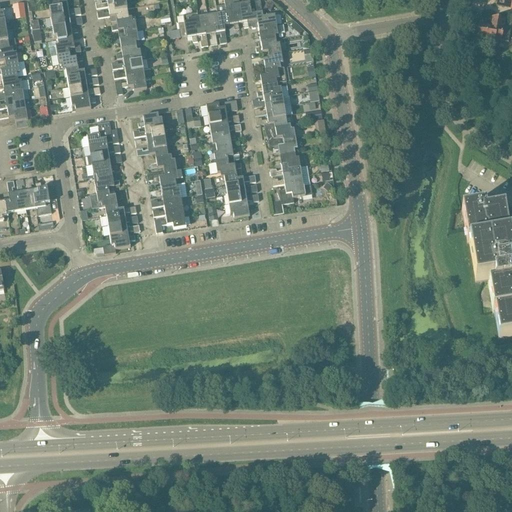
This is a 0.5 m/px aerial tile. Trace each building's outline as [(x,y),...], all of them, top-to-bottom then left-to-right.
[(47,0),(49,10),(62,8),(63,12),(68,11),(68,7),(73,6),(74,8),(80,7),(78,0),(77,0),(67,2),(67,1),(61,2),(60,0),(47,0)] [(96,11),(108,9),(114,8),(115,12),(128,10),(126,1),(114,3),(112,0),(106,0),(107,4),(102,5),(101,3),(95,4),(96,11)] [(269,0),(267,0),(263,11),(271,13),(274,4),(269,0)] [(511,9),(511,0),(497,0),(496,6),(511,9)] [(28,3),(29,12),(36,11),(35,2),(28,3)] [(243,24),(244,30),(249,29),(248,23),(257,21),(256,14),(263,13),(261,2),(240,5),(242,18),(237,19),(238,25),(243,24)] [(14,14),(15,20),(26,18),(24,4),(17,5),(19,13),(14,14)] [(239,30),(238,25),(237,19),(242,18),(240,5),(229,7),(230,10),(226,11),(226,14),(228,27),(233,26),(234,31),(239,30)] [(227,45),(226,41),(225,34),(225,33),(224,27),(228,27),(226,14),(225,7),(216,9),(217,15),(219,28),(214,29),(215,35),(216,34),(220,34),(221,39),(219,40),(220,46),(227,45)] [(49,10),(51,19),(63,17),(64,22),(70,21),(69,16),(75,15),(75,17),(81,16),(80,9),(68,11),(63,12),(62,8),(49,10)] [(129,19),(128,10),(115,12),(114,8),(108,9),(109,13),(103,14),(103,12),(97,13),(98,20),(109,18),(109,19),(115,18),(116,22),(129,19)] [(263,13),(256,14),(257,21),(248,23),(249,29),(252,28),(252,30),(258,29),(259,34),(265,33),(264,28),(277,26),(275,16),(263,18),(263,13)] [(198,44),(197,38),(196,32),(200,31),(198,18),(197,14),(177,18),(180,38),(186,37),(186,40),(192,39),(193,44),(198,44)] [(218,46),(216,34),(215,35),(214,29),(219,28),(217,15),(208,17),(210,29),(205,30),(206,36),(211,35),(212,41),(210,41),(211,47),(218,46)] [(82,19),(70,21),(64,22),(63,17),(51,19),(52,29),(65,27),(66,31),(72,30),(71,26),(76,25),(77,27),(83,26),(82,19)] [(208,48),(206,36),(205,30),(210,29),(208,17),(198,18),(200,31),(196,32),(197,38),(202,37),(203,42),(200,43),(201,49),(208,48)] [(494,42),(494,41),(508,43),(511,29),(504,28),(506,21),(491,18),(489,27),(479,25),(476,39),(494,42)] [(124,31),(124,35),(137,33),(136,23),(133,23),(132,19),(129,19),(116,22),(117,26),(111,27),(112,32),(118,31),(118,32),(124,31)] [(295,23),(291,27),(300,35),(303,31),(295,23)] [(260,39),(260,44),(276,41),(275,37),(278,36),(277,26),(264,28),(265,33),(259,34),(253,35),(254,40),(260,39)] [(65,27),(52,29),(54,39),(57,38),(58,42),(73,40),(72,35),(78,34),(77,29),(72,30),(66,31),(65,27)] [(0,42),(9,41),(7,32),(0,32),(0,42)] [(32,33),(34,41),(41,39),(40,32),(32,33)] [(113,41),(113,42),(114,46),(120,45),(121,50),(137,47),(136,44),(139,43),(137,33),(124,35),(125,39),(119,40),(113,41)] [(73,40),(58,42),(58,46),(55,47),(57,57),(70,55),(81,53),(80,44),(74,45),(73,40)] [(0,51),(10,50),(9,41),(0,42),(0,51)] [(256,54),(262,53),(262,54),(268,53),(268,57),(282,55),(280,45),(277,45),(276,41),(260,44),(261,49),(255,50),(256,54)] [(117,61),(123,60),(129,59),(130,64),(142,62),(141,51),(137,52),(137,47),(121,50),(122,55),(116,56),(117,61)] [(0,62),(5,61),(6,66),(18,64),(17,54),(19,53),(19,49),(10,50),(0,51),(0,62)] [(62,71),(65,71),(78,68),(77,63),(83,62),(82,57),(76,58),(71,59),(70,55),(57,57),(59,67),(62,67),(62,71)] [(264,67),(265,72),(284,69),(283,65),(282,55),(268,57),(269,61),(263,62),(258,63),(259,68),(264,67)] [(112,71),(124,69),(130,68),(131,73),(144,71),(142,62),(130,64),(129,59),(123,60),(123,64),(118,65),(118,63),(111,64),(112,71)] [(0,71),(0,76),(1,76),(2,81),(18,78),(17,74),(20,74),(18,64),(6,66),(6,70),(0,71),(0,72),(0,71)] [(65,71),(67,80),(79,78),(80,82),(86,81),(85,76),(91,75),(91,77),(98,76),(96,70),(85,72),(85,71),(79,72),(78,68),(65,71)] [(114,81),(126,79),(132,78),(133,83),(145,80),(144,71),(131,73),(130,68),(124,69),(125,74),(120,75),(119,73),(113,74),(114,81)] [(306,69),(308,79),(316,78),(314,68),(306,69)] [(261,82),(262,87),(287,83),(284,69),(265,72),(266,76),(260,77),(254,78),(255,83),(261,82)] [(46,75),(47,82),(54,81),(53,74),(46,75)] [(0,91),(4,90),(10,90),(10,94),(23,92),(28,91),(30,91),(28,82),(22,83),(21,82),(18,82),(18,78),(2,81),(3,86),(0,86),(0,91)] [(67,80),(69,89),(81,87),(82,92),(88,91),(88,90),(87,86),(92,85),(93,87),(99,86),(98,79),(86,81),(80,82),(79,78),(67,80)] [(127,84),(121,84),(121,82),(114,83),(117,97),(123,96),(134,94),(134,93),(147,91),(145,80),(133,83),(132,78),(126,79),(127,84)] [(263,92),(257,93),(258,98),(264,97),(263,97),(269,96),(270,101),(283,99),(281,88),(287,88),(287,83),(262,87),(263,92)] [(308,93),(317,92),(316,85),(307,87),(308,93)] [(94,97),(101,96),(100,88),(88,90),(88,91),(82,92),(81,87),(69,89),(70,99),(83,97),(83,101),(89,100),(89,95),(94,94),(94,97)] [(0,100),(5,100),(11,99),(12,104),(25,102),(29,101),(28,91),(23,92),(10,94),(10,90),(4,90),(5,95),(0,95),(0,100)] [(310,103),(319,102),(317,94),(309,95),(310,103)] [(253,109),(265,107),(265,106),(271,106),(272,110),(285,108),(283,99),(270,101),(269,96),(263,97),(264,97),(264,102),(259,103),(259,101),(252,102),(253,109)] [(70,99),(73,113),(91,110),(90,105),(96,104),(95,99),(89,100),(83,101),(83,97),(70,99)] [(0,110),(7,109),(13,108),(14,113),(26,111),(25,102),(12,104),(11,99),(5,100),(6,105),(1,106),(0,103),(0,110)] [(237,102),(219,105),(206,107),(208,117),(220,115),(221,120),(227,119),(226,114),(238,112),(237,102)] [(255,118),(267,116),(273,115),(274,120),(286,117),(285,108),(272,110),(271,106),(265,106),(265,107),(266,111),(260,112),(260,110),(254,111),(255,118)] [(7,109),(8,114),(2,115),(2,113),(0,113),(0,120),(8,119),(8,120),(14,119),(15,123),(16,123),(17,130),(29,127),(26,111),(14,113),(13,108),(7,109)] [(194,123),(191,110),(185,111),(187,124),(194,123)] [(185,125),(182,111),(176,112),(179,126),(185,125)] [(322,120),(321,112),(313,114),(314,121),(322,120)] [(139,129),(145,128),(144,128),(151,127),(151,131),(164,129),(162,119),(159,120),(159,115),(143,118),(143,123),(138,124),(139,129)] [(239,117),(233,118),(227,119),(221,120),(220,115),(208,117),(209,126),(222,124),(223,129),(229,128),(228,123),(233,123),(234,125),(240,124),(239,117)] [(262,120),(255,121),(257,128),(264,126),(265,130),(288,127),(288,126),(290,126),(292,126),(291,117),(286,117),(274,120),(273,115),(267,116),(267,121),(262,122),(262,120)] [(240,126),(229,128),(223,129),(222,124),(209,126),(211,136),(224,134),(224,139),(230,138),(229,133),(235,132),(235,134),(242,133),(240,126)] [(99,136),(87,138),(88,148),(101,146),(102,151),(108,149),(107,145),(113,144),(113,146),(119,145),(117,131),(111,132),(110,126),(97,128),(99,136)] [(268,140),(269,145),(296,140),(294,130),(291,131),(290,126),(288,126),(288,127),(265,130),(266,136),(268,140)] [(139,132),(133,133),(134,139),(146,138),(146,137),(152,136),(153,141),(166,139),(164,129),(151,131),(151,127),(144,128),(145,128),(145,133),(140,134),(139,132)] [(236,137),(230,138),(224,139),(224,134),(211,136),(213,146),(213,150),(232,147),(231,142),(237,141),(236,137)] [(136,149),(148,147),(154,146),(155,150),(167,148),(166,139),(153,141),(152,136),(146,137),(146,138),(147,142),(141,143),(141,141),(135,142),(136,149)] [(273,154),(279,153),(280,158),(295,155),(294,151),(297,150),(296,140),(269,145),(270,149),(272,149),(273,154)] [(197,143),(190,144),(192,152),(199,151),(197,143)] [(88,148),(90,158),(103,155),(103,160),(109,159),(109,154),(114,153),(115,156),(121,154),(120,147),(108,149),(102,151),(101,146),(88,148)] [(143,151),(136,152),(138,159),(149,157),(155,156),(156,159),(168,157),(167,148),(155,150),(154,146),(148,147),(148,152),(143,153),(143,151)] [(233,152),(232,147),(213,150),(216,164),(229,162),(234,161),(234,157),(240,156),(239,151),(233,152)] [(116,165),(122,164),(121,157),(109,159),(103,160),(103,155),(90,158),(92,167),(104,165),(105,170),(111,168),(110,164),(116,163),(116,165)] [(296,159),(295,155),(280,158),(280,163),(275,164),(275,169),(281,168),(281,167),(287,166),(288,170),(300,168),(299,159),(296,159)] [(152,171),(157,170),(163,169),(164,173),(177,171),(175,161),(172,161),(172,157),(168,157),(156,159),(156,165),(151,166),(152,171)] [(202,166),(201,159),(194,160),(195,168),(202,166)] [(229,162),(216,164),(217,175),(220,174),(221,179),(224,178),(237,176),(236,171),(242,170),(241,165),(235,166),(234,161),(229,162)] [(93,177),(94,181),(113,178),(112,173),(118,172),(117,167),(111,168),(105,170),(104,165),(92,167),(93,177)] [(281,167),(281,168),(282,172),(277,173),(276,171),(270,172),(271,179),(283,177),(283,176),(289,176),(289,180),(302,178),(300,168),(288,170),(287,166),(281,167)] [(320,167),(321,174),(329,173),(328,166),(320,167)] [(160,184),(160,188),(176,186),(179,185),(178,181),(179,181),(177,171),(164,173),(147,176),(148,183),(153,182),(154,185),(160,184)] [(329,174),(321,176),(322,183),(330,182),(329,174)] [(255,177),(251,178),(244,179),(238,180),(237,176),(224,178),(226,187),(238,185),(239,190),(245,189),(244,184),(250,183),(250,185),(256,184),(255,177)] [(273,188),(285,186),(284,186),(290,185),(291,190),(303,188),(302,178),(289,180),(289,176),(283,176),(283,177),(284,182),(278,182),(278,180),(272,181),(273,188)] [(95,185),(96,195),(109,193),(109,189),(115,188),(120,187),(119,182),(113,183),(113,178),(94,181),(95,185)] [(26,180),(28,192),(29,198),(24,199),(26,212),(36,210),(33,197),(38,197),(37,191),(32,191),(31,186),(33,186),(32,179),(26,180)] [(17,213),(26,212),(24,199),(29,198),(28,192),(23,193),(22,188),(24,187),(23,181),(16,182),(18,194),(19,200),(14,201),(17,213)] [(6,184),(8,196),(9,201),(5,202),(8,215),(17,213),(14,201),(19,200),(18,194),(13,195),(12,189),(15,189),(13,183),(6,184)] [(36,185),(37,191),(38,197),(33,197),(36,210),(46,208),(45,205),(50,205),(50,203),(57,201),(54,187),(42,190),(41,184),(36,185)] [(332,188),(327,184),(323,190),(328,193),(332,188)] [(257,187),(245,189),(239,190),(238,185),(226,187),(227,196),(240,194),(241,199),(247,198),(246,194),(251,193),(251,195),(258,194),(257,187)] [(276,205),(282,204),(282,207),(295,205),(294,200),(312,197),(310,187),(303,188),(291,190),(290,185),(284,186),(285,186),(285,191),(280,192),(280,190),(273,191),(276,205)] [(169,201),(182,199),(180,189),(177,190),(176,186),(160,188),(161,193),(156,194),(156,199),(162,198),(168,197),(169,201)] [(205,191),(206,200),(215,199),(213,190),(205,191)] [(99,210),(105,209),(118,207),(117,202),(122,201),(122,196),(116,197),(116,196),(110,197),(109,193),(96,195),(99,210)] [(248,208),(247,203),(253,202),(253,204),(259,203),(258,196),(247,198),(241,199),(240,194),(227,196),(229,206),(241,204),(242,209),(248,208)] [(152,210),(158,209),(164,208),(164,207),(170,206),(171,211),(183,209),(182,199),(169,201),(168,197),(162,198),(163,203),(158,204),(157,202),(151,203),(152,210)] [(0,222),(4,222),(4,218),(8,218),(8,215),(5,202),(0,202),(0,222)] [(255,212),(254,207),(248,208),(242,209),(241,204),(229,206),(230,217),(233,216),(234,221),(250,218),(249,213),(255,212)] [(154,219),(165,217),(171,216),(172,220),(185,218),(183,209),(171,211),(170,206),(164,207),(164,208),(165,212),(159,213),(159,211),(152,212),(154,219)] [(105,209),(106,218),(119,216),(120,220),(126,219),(125,215),(130,214),(131,216),(137,215),(136,208),(124,210),(118,211),(118,207),(105,209)] [(511,249),(510,236),(508,236),(504,210),(486,213),(485,207),(461,211),(467,244),(468,244),(475,283),(493,280),(494,286),(488,287),(492,314),(494,314),(498,340),(511,337),(511,249)] [(210,223),(218,221),(216,213),(209,214),(210,223)] [(106,218),(108,227),(120,225),(121,230),(127,229),(126,224),(132,223),(132,226),(139,225),(137,217),(126,219),(120,220),(119,216),(106,218)] [(165,217),(166,222),(161,223),(160,221),(154,222),(156,235),(162,234),(161,227),(167,226),(167,227),(173,226),(174,231),(190,228),(189,218),(185,218),(172,220),(171,216),(165,217)] [(134,235),(140,234),(139,227),(127,229),(121,230),(120,225),(108,227),(109,237),(122,235),(123,239),(129,238),(128,234),(134,233),(134,235)] [(131,249),(130,243),(135,242),(135,237),(129,238),(123,239),(122,235),(109,237),(111,247),(107,248),(106,247),(102,247),(104,257),(115,255),(115,251),(131,249)]
